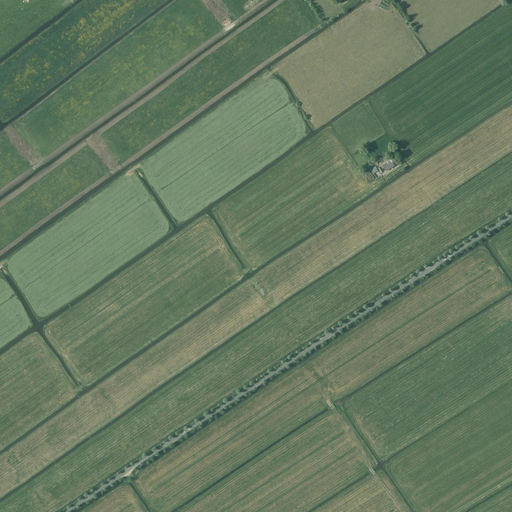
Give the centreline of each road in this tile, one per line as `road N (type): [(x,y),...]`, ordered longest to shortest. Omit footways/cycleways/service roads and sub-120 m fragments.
road 1 (track): [(0,445),(511,94)]
road 2 (unclassified): [(65,511),(511,215)]
road 3 (track): [(324,395),(336,413),(425,356)]
road 4 (track): [(336,413),(404,511)]
